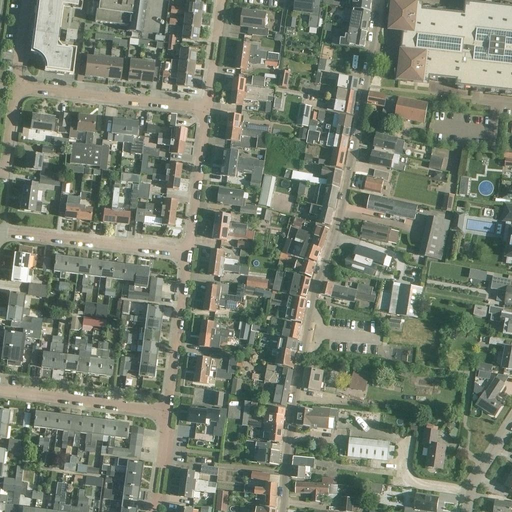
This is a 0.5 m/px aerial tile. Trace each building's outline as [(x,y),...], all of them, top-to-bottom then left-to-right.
[(36,0),(30,53),(31,53),(33,54),(34,54),(35,55),(37,55),(38,56),(39,57),(41,55),(45,60),(43,62),(43,63),(44,65),(44,67),(44,68),(44,70),(44,71),(72,75),(75,52),(59,50),(54,44),(57,23),(59,3),(64,4),(64,9),(72,10),(73,6),(81,7),(82,0),(36,0)] [(92,0),(92,4),(98,5),(97,9),(96,9),(94,22),(127,27),(126,32),(143,34),(147,0),(92,0)] [(185,16),(185,15),(200,17),(201,12),(203,12),(204,6),(202,6),(202,4),(194,4),(194,0),(187,0),(187,3),(186,9),(171,7),(170,14),(185,16)] [(295,0),(294,12),(310,15),(308,28),(318,29),(322,0),(295,0)] [(354,0),(354,9),(370,12),(371,0),(354,0)] [(388,31),(388,32),(389,32),(399,33),(403,34),(403,40),(402,45),(398,81),(429,84),(430,78),(444,79),(457,81),(457,87),(471,88),(473,88),(473,87),(485,88),(484,90),(485,90),(486,90),(499,91),(500,91),(511,92),(511,8),(509,8),(495,7),(494,6),(481,5),(479,5),(467,3),(466,3),(465,7),(465,8),(465,15),(452,14),(450,14),(437,12),(435,12),(423,11),(423,4),(418,3),(419,2),(400,0),(391,0),(388,30),(388,31)] [(351,29),(367,32),(370,12),(354,9),(352,24),(343,22),(342,27),(351,29)] [(243,11),(241,27),(253,29),(252,36),(268,38),(269,30),(264,29),(266,14),(243,11)] [(184,27),(199,29),(200,17),(185,15),(185,16),(184,27)] [(287,18),(286,28),(296,29),(297,19),(287,18)] [(184,27),(182,40),(197,41),(199,29),(184,27)] [(343,40),(333,39),(332,46),(349,48),(350,45),(364,48),(367,32),(351,29),(342,27),(344,28),(343,34),(344,37),(346,37),(346,40),(343,40)] [(66,32),(64,42),(75,43),(76,33),(66,32)] [(239,44),(237,57),(261,60),(262,54),(256,54),(256,52),(250,52),(250,45),(239,44)] [(196,51),(186,50),(181,49),(181,50),(176,50),(175,56),(180,57),(179,61),(194,63),(196,51)] [(268,54),(268,60),(278,62),(279,55),(268,54)] [(87,56),(84,77),(96,79),(99,58),(87,56)] [(99,58),(96,79),(108,80),(110,59),(111,57),(99,56),(99,58)] [(261,60),(237,57),(236,69),(247,71),(248,64),(261,65),(277,68),(278,63),(265,61),(266,60),(261,60)] [(110,59),(108,80),(120,81),(122,60),(110,59)] [(130,59),(127,82),(139,84),(142,61),(130,59)] [(179,67),(178,73),(193,75),(194,63),(179,61),(164,59),(164,61),(161,60),(160,71),(163,71),(164,65),(179,67)] [(142,61),(139,84),(151,85),(152,78),(156,78),(157,69),(153,68),(154,62),(142,61)] [(317,73),(315,84),(320,85),(322,76),(323,77),(324,71),(319,70),(319,73),(317,73)] [(163,71),(163,72),(162,78),(177,80),(176,86),(191,88),(193,75),(178,73),(163,71)] [(290,73),(282,71),(279,87),(287,88),(290,73)] [(357,92),(359,80),(340,77),(338,88),(357,92)] [(265,88),(266,80),(253,78),(252,86),(265,88)] [(234,80),(233,92),(273,98),(274,91),(245,87),(246,81),(234,80)] [(337,101),(354,104),(356,93),(339,90),(337,101)] [(273,98),(233,92),(231,105),(242,107),(243,100),(258,102),(259,101),(267,102),(273,102),(273,98)] [(368,105),(376,107),(383,108),(382,115),(387,116),(387,112),(393,114),(396,98),(370,93),(368,105)] [(395,118),(424,124),(428,104),(399,98),(395,118)] [(275,99),(274,108),(281,109),(282,100),(275,99)] [(352,115),(354,104),(337,101),(335,112),(352,115)] [(304,106),(300,126),(308,127),(309,123),(312,108),(304,106)] [(58,133),(69,135),(70,124),(66,123),(67,115),(60,114),(58,133)] [(228,128),(255,132),(261,133),(268,134),(269,128),(249,125),(243,125),(244,117),(230,115),(228,128)] [(335,115),(333,127),(333,128),(338,129),(339,126),(350,128),(352,118),(335,115)] [(31,130),(52,132),(54,118),(33,116),(31,130)] [(86,132),(85,145),(92,146),(95,118),(79,116),(78,124),(70,123),(70,124),(69,135),(68,139),(77,140),(78,132),(86,132)] [(124,135),(125,121),(113,120),(111,134),(108,133),(107,141),(114,142),(115,134),(124,135)] [(132,136),(130,154),(142,156),(143,148),(144,137),(136,136),(138,123),(125,121),(124,135),(132,136)] [(156,126),(147,125),(146,133),(155,134),(156,126)] [(333,127),(331,126),(327,125),(326,130),(330,130),(330,134),(349,138),(350,128),(339,126),(338,129),(333,128),(333,127)] [(171,135),(158,134),(158,139),(184,143),(186,130),(172,128),(171,135)] [(255,132),(228,128),(226,141),(240,143),(241,136),(257,139),(257,137),(261,137),(261,133),(255,132)] [(318,143),(320,133),(309,131),(306,143),(314,145),(314,142),(318,143)] [(327,146),(335,148),(346,150),(349,138),(330,134),(329,134),(327,146)] [(375,136),(374,142),(375,142),(374,147),(379,148),(378,151),(394,155),(394,154),(402,156),(404,149),(405,142),(398,140),(377,135),(376,136),(375,136)] [(265,150),(267,139),(258,138),(257,149),(265,150)] [(168,154),(172,154),(182,156),(184,143),(158,139),(157,145),(168,146),(168,154)] [(91,148),(92,146),(85,145),(71,143),(69,164),(99,167),(101,157),(102,147),(101,147),(101,149),(91,148)] [(26,169),(35,171),(40,171),(42,161),(47,161),(48,154),(53,155),(53,148),(42,147),(41,153),(42,153),(42,156),(28,154),(26,169)] [(143,148),(142,156),(158,158),(159,150),(143,148)] [(346,150),(335,148),(331,167),(342,169),(346,150)] [(225,151),(223,164),(255,168),(260,168),(260,161),(235,158),(236,153),(225,151)] [(370,157),(369,163),(370,163),(370,164),(391,169),(392,164),(399,166),(400,161),(401,156),(394,155),(378,151),(378,153),(373,152),(372,158),(370,157)] [(304,162),(312,163),(313,156),(306,155),(304,162)] [(431,156),(430,163),(442,165),(444,159),(431,156)] [(441,171),(442,165),(430,163),(429,169),(441,171)] [(154,170),(153,175),(179,178),(181,166),(170,164),(169,171),(166,171),(154,170)] [(222,177),(238,179),(238,173),(243,173),(243,174),(254,175),(255,168),(223,164),(222,177)] [(321,186),(339,189),(342,171),(332,170),(323,168),(322,176),(327,177),(327,179),(329,179),(329,181),(322,179),(322,180),(313,178),(313,175),(293,172),(292,180),(300,182),(307,183),(321,186)] [(367,177),(364,190),(381,194),(383,181),(388,182),(389,174),(375,171),(373,178),(367,177)] [(435,172),(433,179),(440,180),(441,174),(435,172)] [(178,191),(179,178),(153,175),(152,180),(167,182),(166,190),(178,191)] [(264,176),(259,206),(270,208),(276,179),(264,176)] [(40,184),(59,187),(60,180),(60,179),(54,179),(41,177),(40,184)] [(115,224),(118,198),(119,189),(120,181),(115,180),(111,209),(104,208),(104,213),(102,223),(115,224)] [(250,188),(261,189),(261,182),(251,181),(250,188)] [(38,184),(35,184),(25,182),(24,188),(23,188),(20,210),(40,213),(41,204),(35,203),(38,184)] [(307,183),(300,182),(296,203),(301,204),(302,196),(304,196),(307,183)] [(138,191),(152,193),(152,186),(139,185),(138,191)] [(334,209),(339,189),(321,186),(320,185),(319,187),(321,187),(317,206),(334,209)] [(245,214),(255,215),(256,216),(257,207),(245,206),(246,200),(243,199),(244,192),(220,189),(218,204),(221,204),(221,205),(222,205),(246,208),(245,214)] [(151,201),(152,193),(138,191),(137,199),(151,201)] [(444,194),(441,211),(452,213),(455,196),(444,194)] [(367,209),(377,211),(415,220),(418,206),(370,196),(367,209)] [(118,198),(115,224),(128,225),(130,211),(122,210),(124,198),(118,198)] [(145,204),(145,210),(175,214),(176,201),(165,200),(164,207),(145,204)] [(65,218),(77,220),(79,206),(66,204),(66,209),(65,218)] [(79,206),(77,220),(90,221),(91,211),(92,209),(84,208),(85,206),(79,206)] [(310,214),(318,216),(317,221),(320,222),(320,224),(330,226),(334,211),(324,208),(311,206),(310,214)] [(505,232),(503,241),(510,243),(507,256),(508,256),(507,264),(511,264),(511,207),(508,207),(506,220),(507,220),(507,223),(505,232)] [(270,223),(272,212),(262,209),(260,220),(270,223)] [(173,227),(175,214),(145,210),(144,211),(137,210),(136,212),(135,222),(144,223),(144,217),(162,219),(161,225),(173,227)] [(455,213),(452,231),(462,232),(465,214),(455,213)] [(217,215),(215,227),(246,232),(247,226),(230,224),(231,217),(217,215)] [(429,217),(419,256),(441,261),(451,222),(429,217)] [(296,218),(293,226),(300,229),(303,220),(296,218)] [(360,238),(370,240),(388,244),(391,229),(364,223),(360,238)] [(295,241),(305,245),(322,249),(329,230),(318,226),(315,235),(299,230),(295,241)] [(246,232),(215,227),(213,240),(225,242),(226,235),(241,237),(246,237),(246,232)] [(287,240),(282,254),(291,256),(295,243),(287,240)] [(317,262),(322,249),(305,245),(301,257),(308,259),(317,262)] [(351,258),(348,268),(371,275),(374,266),(373,265),(373,263),(383,267),(386,256),(368,250),(358,246),(354,257),(356,258),(355,259),(351,258)] [(12,261),(12,266),(13,267),(13,268),(28,270),(29,261),(30,257),(31,250),(20,249),(19,255),(15,254),(14,262),(12,261)] [(251,251),(241,249),(240,257),(250,259),(251,251)] [(212,250),(211,263),(238,267),(238,262),(223,260),(224,252),(212,250)] [(291,256),(282,254),(280,261),(287,264),(297,265),(294,272),(312,278),(316,264),(291,256)] [(56,257),(54,267),(54,272),(61,273),(60,280),(65,280),(66,273),(65,273),(67,258),(56,257)] [(49,273),(50,259),(44,258),(42,272),(49,273)] [(79,260),(67,258),(65,273),(66,273),(77,275),(79,260)] [(88,276),(90,261),(79,260),(77,275),(83,276),(82,286),(81,293),(86,294),(88,284),(89,276),(88,276)] [(102,263),(90,261),(88,276),(89,276),(100,278),(102,263)] [(112,279),(114,264),(102,263),(100,278),(106,279),(105,289),(104,296),(109,297),(111,289),(112,279)] [(238,267),(211,263),(209,276),(221,277),(221,272),(239,274),(239,275),(249,277),(250,268),(238,267)] [(125,266),(114,264),(112,279),(123,281),(125,266)] [(137,267),(125,266),(123,281),(129,282),(127,299),(133,300),(134,292),(134,287),(137,267)] [(148,269),(137,267),(134,287),(146,288),(148,269)] [(11,282),(21,283),(26,284),(27,276),(32,277),(33,271),(28,270),(13,268),(11,282)] [(290,296),(297,297),(307,299),(311,280),(286,273),(284,278),(293,281),(290,296)] [(511,280),(493,277),(491,290),(498,291),(507,292),(505,303),(511,304),(511,288),(511,289),(511,288),(511,280)] [(248,278),(247,287),(267,290),(268,280),(248,278)] [(46,293),(47,287),(29,284),(28,290),(46,293)] [(320,295),(325,296),(333,298),(336,287),(323,284),(320,295)] [(336,287),(333,298),(354,303),(355,298),(374,303),(376,297),(371,295),(373,288),(359,284),(357,292),(336,287)] [(401,285),(396,316),(418,319),(423,289),(401,285)] [(221,288),(217,287),(207,286),(206,299),(241,303),(242,303),(242,298),(220,295),(221,288)] [(254,295),(267,298),(268,292),(255,289),(246,287),(245,294),(254,296),(254,295)] [(46,293),(28,290),(27,296),(45,298),(46,293)] [(22,309),(24,295),(10,293),(8,307),(22,309)] [(270,305),(275,306),(279,307),(286,308),(304,312),(306,300),(296,298),(295,299),(290,298),(288,304),(271,300),(270,305)] [(217,306),(226,307),(226,309),(237,311),(238,303),(241,303),(206,299),(204,312),(216,313),(217,306)] [(6,321),(16,322),(21,323),(21,316),(29,317),(30,310),(22,309),(8,307),(6,321)] [(147,307),(146,318),(161,320),(162,309),(147,307)] [(302,323),(304,312),(286,308),(279,307),(278,312),(284,313),(284,312),(288,313),(287,318),(291,319),(290,321),(302,323)] [(508,334),(511,334),(511,316),(503,315),(504,309),(490,307),(489,315),(492,315),(491,322),(501,323),(501,322),(504,323),(502,330),(504,333),(508,333),(508,334)] [(44,314),(43,324),(51,325),(52,315),(44,314)] [(159,332),(161,320),(146,318),(134,317),(126,317),(121,316),(121,320),(145,324),(144,330),(159,332)] [(79,327),(80,318),(72,317),(71,327),(79,327)] [(283,320),(267,317),(267,320),(272,321),(272,325),(281,327),(283,320)] [(83,318),(82,326),(93,327),(95,320),(83,318)] [(389,328),(390,328),(400,329),(401,322),(390,320),(389,328)] [(221,337),(228,338),(233,339),(234,332),(221,330),(221,332),(214,331),(215,323),(203,322),(201,335),(215,336),(221,337)] [(291,324),(287,323),(285,322),(282,337),(288,339),(298,341),(301,326),(291,324)] [(24,323),(23,329),(40,331),(41,323),(36,323),(35,325),(24,323)] [(107,330),(118,331),(119,324),(108,323),(107,330)] [(239,339),(244,340),(249,341),(252,326),(242,324),(239,339)] [(4,333),(3,346),(23,349),(24,338),(40,340),(41,331),(40,331),(23,329),(22,335),(4,333)] [(158,343),(159,332),(144,330),(139,329),(139,335),(144,335),(143,341),(158,343)] [(53,369),(57,337),(58,330),(53,330),(51,344),(51,343),(50,354),(43,353),(41,368),(53,369)] [(124,339),(131,340),(132,335),(129,335),(129,332),(124,332),(124,339)] [(200,347),(209,349),(211,349),(212,342),(214,342),(215,336),(201,335),(200,347)] [(62,338),(57,337),(53,369),(64,371),(66,356),(62,355),(63,345),(62,345),(62,338)] [(503,348),(504,341),(490,338),(489,346),(503,348)] [(64,371),(76,372),(78,358),(79,348),(80,340),(75,339),(74,346),(72,346),(71,357),(66,356),(64,371)] [(268,348),(269,349),(286,351),(296,353),(298,342),(288,340),(283,339),(280,339),(278,345),(268,344),(268,346),(261,345),(262,344),(260,344),(260,348),(268,349),(268,348)] [(141,353),(156,355),(158,343),(143,341),(138,341),(137,346),(142,347),(141,353)] [(88,374),(99,375),(103,343),(98,343),(98,349),(97,349),(96,360),(90,359),(88,374)] [(111,377),(112,367),(113,362),(108,362),(109,351),(107,351),(108,344),(103,343),(99,375),(111,377)] [(3,346),(1,360),(7,361),(6,366),(20,368),(22,349),(23,349),(3,346)] [(238,348),(237,357),(245,358),(247,349),(238,348)] [(502,369),(505,369),(511,370),(511,348),(506,348),(505,353),(500,353),(498,354),(497,364),(498,366),(503,366),(502,369)] [(278,365),(293,369),(296,353),(286,351),(269,349),(280,351),(279,357),(277,357),(275,365),(278,365)] [(88,374),(90,359),(90,354),(84,353),(83,358),(78,358),(76,372),(88,374)] [(155,367),(156,355),(141,353),(140,364),(140,365),(155,367)] [(210,372),(216,373),(217,373),(217,368),(211,367),(212,360),(208,359),(198,358),(197,370),(210,372)] [(140,364),(128,363),(120,362),(119,376),(126,377),(127,368),(139,370),(138,376),(153,378),(155,367),(140,365),(140,364)] [(265,382),(271,383),(271,384),(290,387),(293,371),(277,368),(268,366),(265,382)] [(304,383),(303,389),(320,392),(323,373),(306,369),(303,383),(304,383)] [(209,385),(210,372),(197,370),(195,383),(209,385)] [(480,372),(479,378),(489,380),(490,374),(480,372)] [(369,377),(353,373),(349,389),(365,393),(366,389),(368,385),(369,377)] [(482,409),(483,409),(495,417),(503,405),(495,399),(504,385),(496,379),(486,394),(485,393),(478,403),(484,407),(482,409)] [(233,380),(231,395),(240,397),(242,381),(233,380)] [(268,404),(270,404),(270,405),(286,407),(290,387),(271,384),(269,395),(268,404)] [(216,393),(214,406),(222,407),(224,394),(216,393)] [(249,421),(249,419),(251,403),(245,402),(242,426),(248,427),(249,424),(249,421)] [(241,408),(229,407),(228,419),(240,420),(241,408)] [(249,419),(249,421),(283,427),(285,410),(269,408),(268,414),(266,414),(265,421),(249,419)] [(311,410),(309,428),(310,428),(328,430),(330,410),(312,408),(312,410),(311,410)] [(226,412),(220,411),(207,409),(206,411),(191,409),(190,423),(205,425),(206,417),(212,418),(212,422),(218,423),(219,421),(225,422),(226,412)] [(296,426),(297,426),(309,428),(311,410),(298,409),(296,426)] [(0,410),(0,424),(8,425),(9,412),(0,410)] [(35,413),(34,422),(34,427),(45,429),(47,414),(35,413)] [(22,428),(28,429),(30,414),(24,414),(22,428)] [(59,416),(47,414),(45,429),(57,430),(59,416)] [(68,432),(70,417),(59,416),(57,430),(63,431),(61,449),(66,450),(67,442),(68,432)] [(82,419),(70,417),(68,432),(75,433),(74,437),(80,438),(80,433),(82,419)] [(92,435),(93,420),(82,419),(80,433),(86,434),(84,452),(89,452),(90,445),(91,441),(92,435)] [(105,422),(93,420),(92,435),(91,441),(102,442),(102,436),(103,436),(105,422)] [(283,427),(249,421),(249,424),(256,425),(255,428),(265,429),(265,433),(270,434),(270,442),(281,444),(283,427)] [(450,421),(445,426),(450,431),(455,425),(450,421)] [(115,438),(117,423),(105,422),(103,436),(109,437),(108,447),(109,447),(108,455),(112,455),(113,448),(115,438)] [(128,425),(117,423),(115,438),(126,439),(128,425)] [(443,470),(446,446),(436,445),(438,432),(425,430),(423,444),(430,445),(426,467),(443,470)] [(348,457),(388,462),(390,443),(350,439),(348,457)] [(258,464),(279,466),(281,452),(269,451),(270,444),(256,443),(255,453),(259,453),(258,464)] [(20,447),(8,445),(7,451),(25,454),(26,448),(20,447)] [(129,450),(113,448),(112,455),(128,457),(129,451),(129,450)] [(315,460),(295,458),(293,458),(291,478),(310,480),(311,474),(310,474),(310,469),(314,470),(315,460)] [(126,467),(126,474),(140,476),(142,464),(128,462),(128,460),(118,459),(117,466),(126,467)] [(219,469),(215,468),(202,466),(201,474),(218,477),(219,469)] [(208,488),(209,483),(204,482),(198,481),(199,473),(183,471),(181,484),(208,488)] [(270,475),(253,473),(252,480),(269,482),(270,475)] [(139,487),(140,476),(126,474),(124,485),(139,487)] [(4,478),(3,484),(21,487),(22,483),(22,478),(15,477),(15,480),(4,478)] [(253,495),(277,498),(278,485),(266,483),(266,490),(256,489),(255,492),(253,492),(253,495)] [(322,485),(296,483),(296,493),(311,494),(311,503),(321,504),(321,495),(334,495),(335,486),(333,486),(333,485),(322,485)] [(21,487),(3,484),(2,490),(14,492),(14,494),(20,495),(21,487)] [(207,493),(216,494),(216,489),(208,488),(181,484),(180,497),(194,499),(195,491),(207,493)] [(137,499),(139,487),(124,485),(122,497),(137,499)] [(374,485),(373,493),(382,495),(383,486),(374,485)] [(228,494),(222,493),(217,493),(216,505),(227,506),(228,504),(228,494)] [(277,498),(253,495),(245,494),(245,498),(250,499),(255,499),(255,500),(260,501),(260,507),(276,508),(277,498)] [(404,511),(422,511),(423,511),(429,511),(436,511),(439,499),(416,495),(414,509),(405,508),(404,511)] [(136,511),(137,499),(122,497),(121,509),(136,511)] [(80,511),(82,506),(83,498),(78,498),(77,507),(77,508),(70,507),(69,511),(80,511)] [(344,499),(342,511),(343,511),(352,511),(354,500),(344,499)] [(98,511),(99,503),(93,502),(91,511),(98,511)] [(511,504),(506,503),(496,502),(494,511),(510,511),(511,509),(511,508),(511,503),(511,504)] [(50,511),(46,511),(57,511),(59,503),(54,503),(53,504),(52,511),(50,511)]
